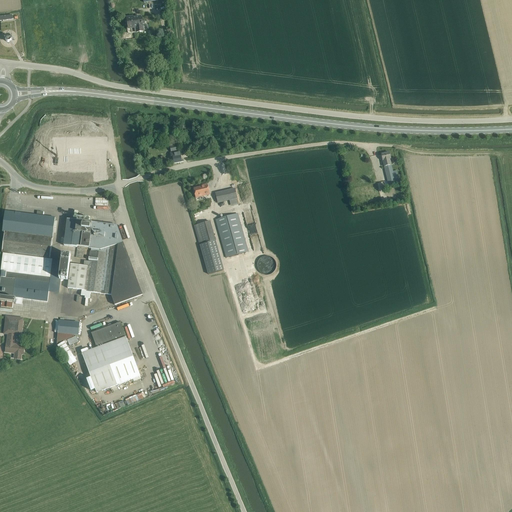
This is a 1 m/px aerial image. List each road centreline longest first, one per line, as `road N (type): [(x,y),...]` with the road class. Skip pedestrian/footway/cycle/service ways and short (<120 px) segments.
road 1 (primary): [(76,92),(370,127),(511,128)]
road 2 (unclassified): [(125,88),(370,118),(511,120)]
road 3 (unclassified): [(243,511),(117,185)]
road 4 (unclassified): [(117,185),(333,141),(372,147)]
road 5 (unclassified): [(117,185),(33,187),(0,162)]
road 6 (unclassified): [(125,88),(8,62)]
